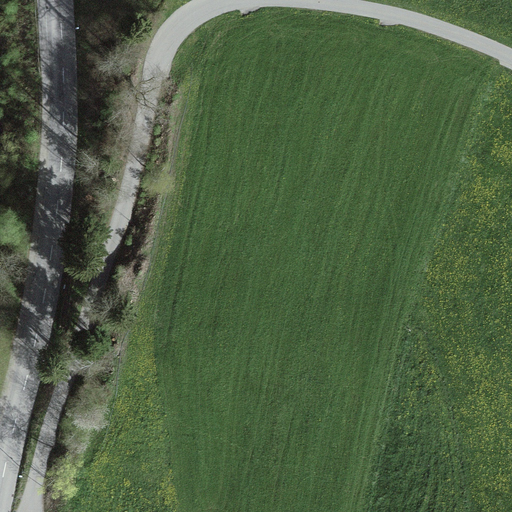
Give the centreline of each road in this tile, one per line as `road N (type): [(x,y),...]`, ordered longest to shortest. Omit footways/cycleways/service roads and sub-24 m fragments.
road 1 (unclassified): [(27,511),(157,63),(190,14),(233,0)]
road 2 (tertiary): [(58,0),(57,185),(40,310),(0,486)]
road 3 (unclassified): [(291,0),(411,19),(511,57)]
